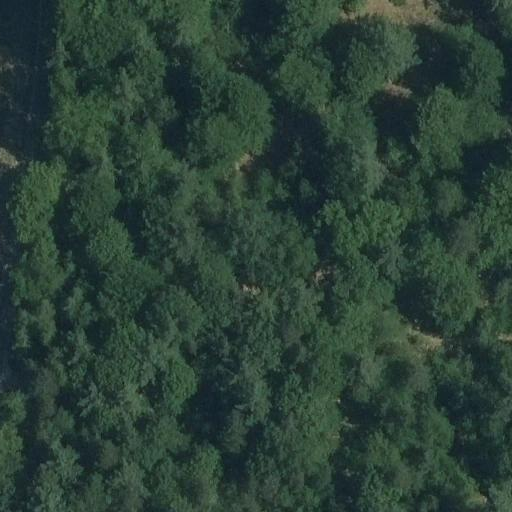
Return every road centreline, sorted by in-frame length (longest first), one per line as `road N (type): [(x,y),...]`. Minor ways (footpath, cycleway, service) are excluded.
road 1 (track): [(511,233),(65,371),(0,383)]
road 2 (tertiary): [(0,309),(19,228),(49,0)]
